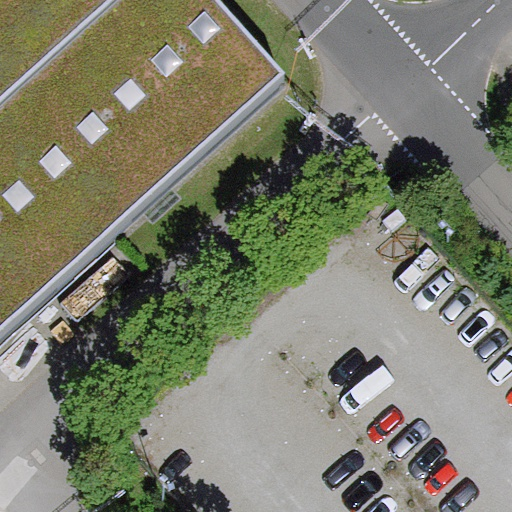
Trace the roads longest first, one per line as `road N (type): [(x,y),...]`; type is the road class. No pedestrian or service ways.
road 1 (residential): [(394,96),(511,223)]
road 2 (residential): [(486,0),(394,96)]
road 3 (residential): [(307,0),(394,96)]
